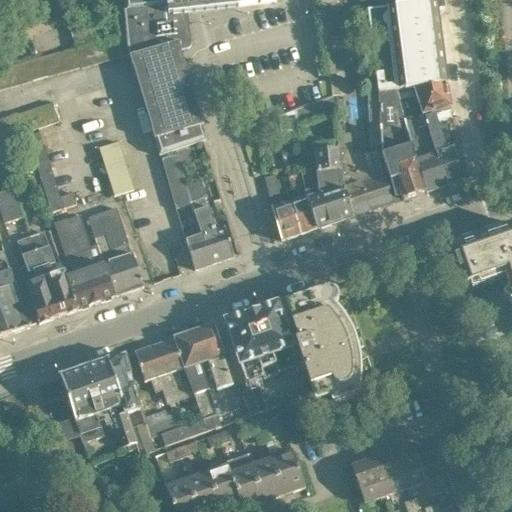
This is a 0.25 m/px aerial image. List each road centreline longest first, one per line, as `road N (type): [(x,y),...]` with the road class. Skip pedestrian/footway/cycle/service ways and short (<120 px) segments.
road 1 (tertiary): [(0,368),(394,235)]
road 2 (unclassified): [(311,468),(432,423),(438,403),(428,336),(394,235)]
road 3 (unclassified): [(453,0),(467,114),(492,202)]
